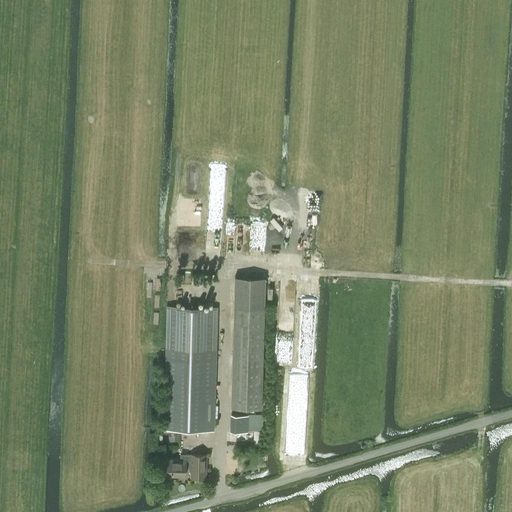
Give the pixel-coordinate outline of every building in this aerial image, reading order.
[(234,276),(230,408),(260,408),(264,276),(234,276)] [(165,349),(163,429),(213,430),(215,350),(216,305),(168,304),(166,304),(165,349)] [(231,413),(230,430),(246,430),(247,414),(231,413)] [(249,428),(263,429),(264,414),(258,414),(258,413),(249,413),(249,428)] [(243,441),(255,441),(255,432),(243,431),(243,441)] [(162,459),(161,475),(184,475),(184,470),(191,470),(191,475),(205,476),(205,454),(180,453),(180,459),(162,459)]
